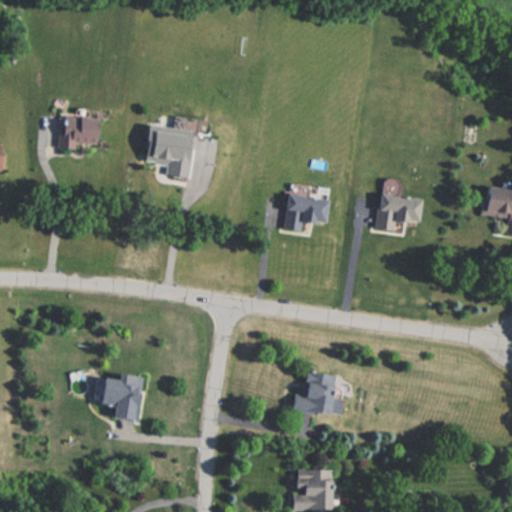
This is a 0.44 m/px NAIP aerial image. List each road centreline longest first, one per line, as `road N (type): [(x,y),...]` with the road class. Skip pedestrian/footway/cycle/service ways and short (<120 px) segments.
road 1 (residential): [(0,277),(511,339)]
road 2 (residential): [(230,305),(208,511)]
